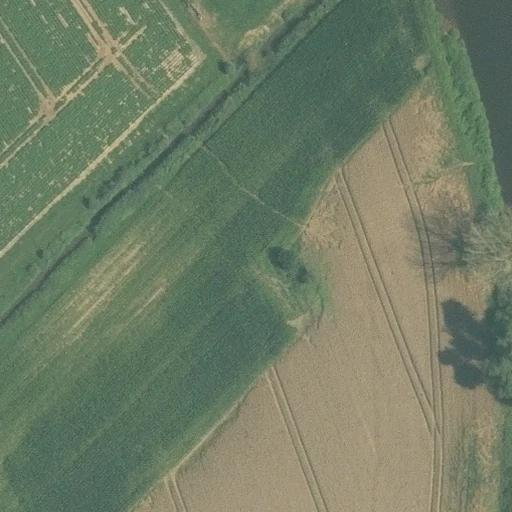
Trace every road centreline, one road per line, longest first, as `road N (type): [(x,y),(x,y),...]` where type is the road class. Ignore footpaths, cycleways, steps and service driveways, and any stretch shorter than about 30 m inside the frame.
road 1 (track): [(338,0),(102,224),(0,335)]
road 2 (track): [(511,314),(505,273),(462,174),(409,0)]
